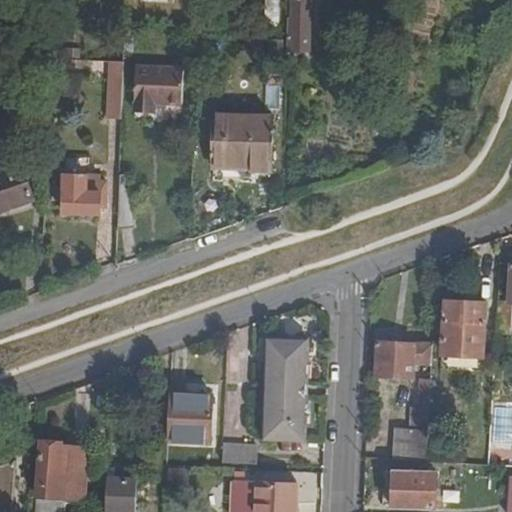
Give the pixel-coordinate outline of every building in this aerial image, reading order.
[(289,33),(289,51),(310,51),(311,18),(309,18),(309,0),(293,0),(293,17),(290,17),(289,33)] [(284,43),(269,42),(268,57),(283,58),(284,43)] [(56,59),(55,70),(55,73),(76,73),(76,60),(56,59)] [(123,119),(125,61),(110,61),(108,118),(123,119)] [(182,103),(183,68),(138,65),(136,111),(156,112),(157,102),(182,103)] [(266,111),(283,111),(284,83),(267,82),(266,111)] [(34,142),(50,143),(54,90),(38,89),(34,142)] [(248,168),(248,172),(272,173),(274,120),(216,118),(214,167),(248,168)] [(0,212),(35,200),(22,163),(0,170),(0,212)] [(120,175),(118,231),(136,228),(132,174),(120,175)] [(64,214),(101,215),(101,203),(109,204),(109,187),(101,187),(102,176),(62,175),(62,192),(65,193),(64,214)] [(511,263),(501,263),(496,334),(510,334),(511,303),(511,302),(511,263)] [(443,354),(486,356),(489,302),(446,300),(443,354)] [(305,440),(306,416),(306,404),(307,377),(308,364),(308,340),(269,339),(265,439),(305,440)] [(432,365),(434,345),(377,342),(375,377),(415,379),(416,364),(432,365)] [(396,430),(395,460),(427,462),(432,382),(421,381),(419,410),(411,409),(410,430),(396,430)] [(212,395),(170,393),(168,442),(210,443),(212,395)] [(511,406),(495,405),(493,443),(511,443),(511,406)] [(109,463),(108,511),(112,511),(136,511),(138,478),(150,464),(151,439),(140,439),(139,464),(109,463)] [(38,497),(85,500),(88,449),(66,448),(66,443),(42,441),(38,497)] [(259,450),(224,448),(224,463),(258,465),(259,450)] [(0,511),(15,511),(18,460),(1,466),(0,463),(0,511)] [(186,492),(186,470),(171,469),(170,491),(186,492)] [(390,496),(390,507),(435,509),(437,474),(394,472),(393,497),(390,496)] [(256,511),(258,483),(235,482),(233,511),(256,511)] [(256,511),(296,511),(298,485),(258,483),(256,511)]
